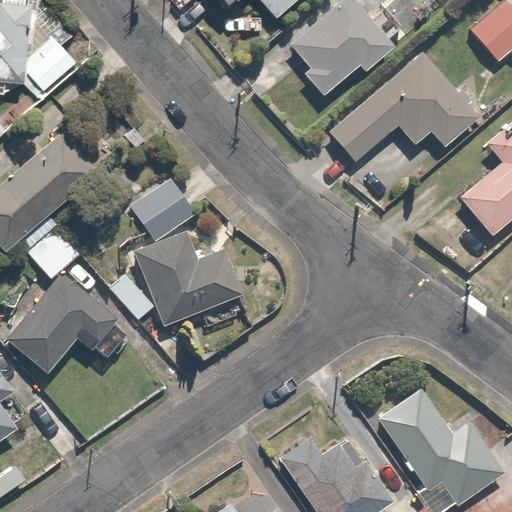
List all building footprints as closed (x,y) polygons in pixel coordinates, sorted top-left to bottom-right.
[(32,51),(37,0),(3,0),(3,5),(0,4),(0,96),(15,98),(16,83),(28,84),(29,73),(45,91),(82,58),(56,29),(32,51)] [(261,0),(277,20),(301,0),(219,0),(227,10),(239,0),(261,0)] [(367,0),(342,0),(291,42),(310,65),(303,71),(322,95),(365,59),(372,68),(403,43),(367,0)] [(511,53),(511,2),(510,0),(503,0),(468,32),(499,65),(511,53)] [(483,116),(428,48),(329,128),(355,161),(398,127),(410,141),(432,124),(448,144),(483,116)] [(497,237),(511,223),(511,123),(489,144),(502,160),(461,195),(497,237)] [(71,139),(62,129),(0,181),(0,248),(4,253),(97,173),(86,160),(102,146),(85,126),(71,139)] [(154,237),(193,210),(170,176),(130,203),(154,237)] [(49,227),(23,250),(48,277),(73,253),(49,227)] [(185,227),(132,249),(163,325),(240,293),(222,250),(199,260),(185,227)] [(121,271),(105,286),(138,320),(155,305),(121,271)] [(100,356),(126,323),(60,272),(8,339),(50,371),(76,338),(100,356)] [(0,441),(23,427),(8,402),(25,391),(0,351),(0,441)] [(423,386),(377,416),(439,510),(500,469),(471,425),(456,435),(423,386)] [(306,438),(279,457),(317,511),(375,511),(402,493),(378,459),(362,470),(342,442),(320,457),(306,438)] [(285,511),(265,481),(219,511),(285,511)]
